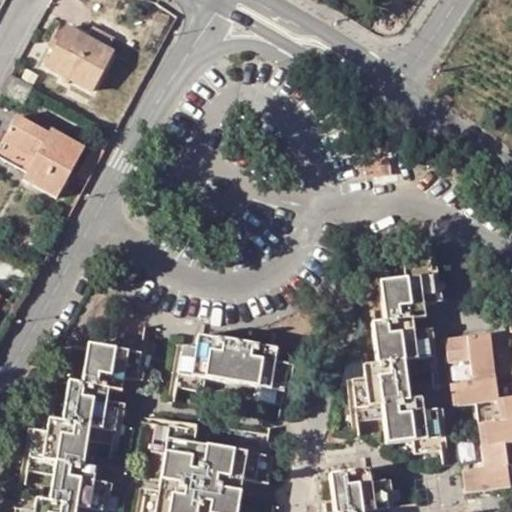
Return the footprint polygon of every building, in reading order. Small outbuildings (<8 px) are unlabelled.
[(95,25),(88,38),(109,50),(116,37),(95,25)] [(114,53),(109,50),(88,38),(66,27),(45,66),(94,91),(114,53)] [(3,92),(24,105),(28,97),(34,87),(12,75),(3,92)] [(53,128),(48,134),(18,117),(3,144),(34,162),(27,173),(24,179),(59,198),(87,148),(53,128)] [(111,140),(98,134),(77,174),(89,180),(111,140)] [(0,149),(0,158),(27,173),(34,162),(3,144),(0,149)] [(376,160),(363,162),(364,177),(369,176),(389,172),(388,158),(376,160)] [(386,419),(389,443),(413,441),(415,454),(442,450),(438,410),(424,412),(423,398),(409,400),(407,375),(432,372),(427,330),(415,332),(413,320),(426,318),(424,304),(437,303),(432,262),(405,266),(407,281),(382,284),(385,323),(373,325),(378,365),(364,367),(366,380),(354,382),(359,422),(386,419)] [(511,511),(511,287),(505,289),(511,332),(511,398),(498,401),(489,334),(446,340),(449,362),(470,359),(473,381),(452,385),(455,406),(477,404),(485,468),(463,471),(465,493),(509,487),(507,466),(511,464),(511,511)] [(101,511),(107,485),(93,482),(96,469),(83,466),(86,441),(112,445),(119,405),(106,403),(109,389),(122,391),(124,379),(137,381),(143,341),(118,337),(115,351),(89,347),(82,384),(69,383),(63,423),(50,421),(47,434),(35,432),(28,472),(54,477),(50,501),(38,500),(34,511),(30,511),(21,511),(101,511)] [(257,388),(255,402),(281,406),(287,365),(275,363),(277,350),(198,339),(196,351),(183,349),(177,389),(204,393),(206,380),(257,388)] [(236,511),(241,480),(267,485),(273,459),(193,445),(195,433),(156,427),(152,452),(165,455),(158,494),(145,492),(142,511),(236,511)] [(387,511),(384,482),(370,483),(369,471),(329,477),(333,511),(387,511)]
